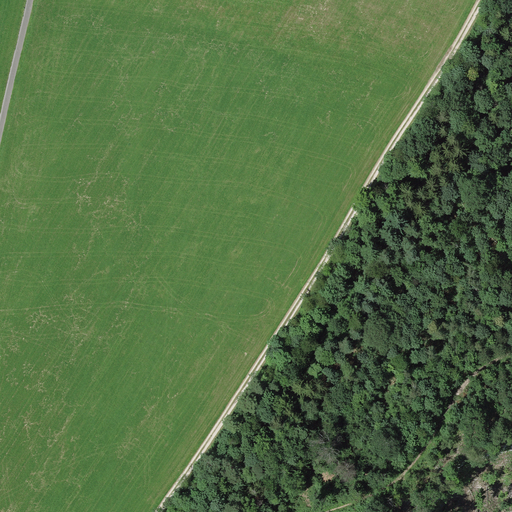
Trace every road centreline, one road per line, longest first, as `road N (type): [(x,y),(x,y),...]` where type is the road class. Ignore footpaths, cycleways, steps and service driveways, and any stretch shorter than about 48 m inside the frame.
road 1 (track): [(481,0),(165,511)]
road 2 (track): [(0,127),(29,0)]
